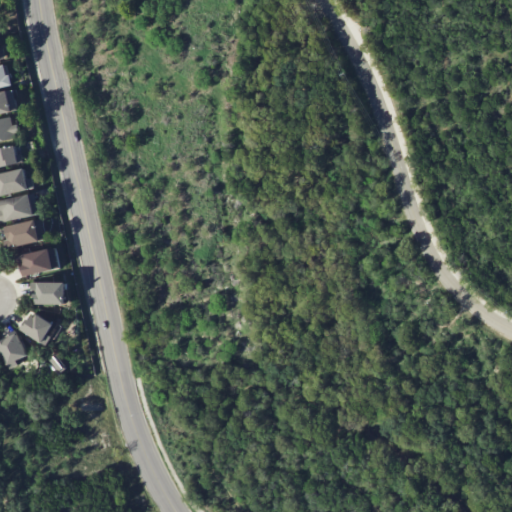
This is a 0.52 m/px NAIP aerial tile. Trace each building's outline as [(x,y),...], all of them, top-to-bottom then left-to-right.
[(0,65),(5,65),(11,86),(0,87),(0,65)] [(0,91),(12,89),(18,110),(0,113),(0,91)] [(0,119),(10,118),(17,128),(14,138),(0,141),(0,119)] [(0,149),(15,146),(17,154),(22,164),(0,167),(0,149)] [(0,172),(25,167),(31,181),(33,189),(1,197),(0,196),(0,172)] [(0,200),(33,194),(38,213),(0,224),(0,200)] [(5,227),(11,248),(47,239),(42,218),(5,227)] [(60,269),(56,247),(19,254),(23,276),(60,269)] [(67,282),(32,282),(32,304),(67,304),(67,282)] [(48,335),(54,324),(33,312),(22,331),(47,346),(52,337),(48,335)] [(0,347),(9,369),(19,365),(17,360),(27,356),(17,333),(0,340),(0,347)] [(50,360),(59,372),(66,367),(57,355),(50,360)]
